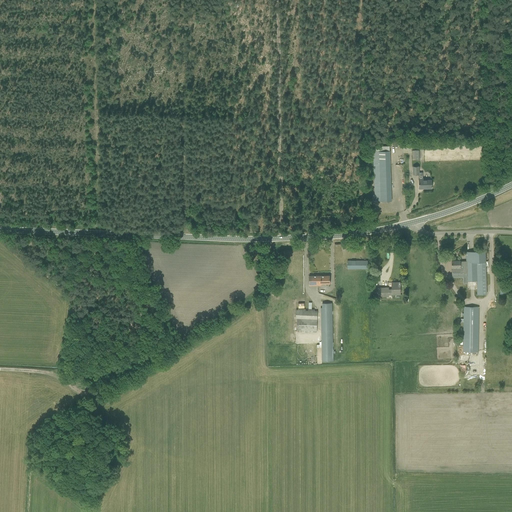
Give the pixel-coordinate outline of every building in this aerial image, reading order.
[(373,152),(375,202),(391,201),(389,151),(373,152)] [(419,174),(419,189),(419,188),(426,188),(426,189),(431,188),(431,180),(423,180),(423,173),(418,173),(418,167),(413,167),(413,175),(419,174)] [(477,281),(477,295),(487,295),(485,251),(466,252),(466,261),(460,261),(460,260),(452,261),(452,272),(466,272),(466,281),(477,281)] [(347,269),(368,269),(368,261),(347,261),(347,269)] [(309,281),(309,286),(321,286),(321,284),(330,284),(330,281),(330,276),(309,276),(309,281)] [(378,288),(378,296),(388,296),(388,295),(400,294),(400,282),(392,282),(392,289),(388,289),(388,288),(378,288)] [(321,308),(322,361),(333,361),(332,303),(322,303),(322,308),(321,308)] [(464,322),(463,345),(463,352),(478,352),(479,307),(464,307),(464,313),(462,313),(462,316),(464,316),(464,319),(461,318),(461,322),(464,322)] [(296,341),(318,342),(318,332),(317,332),(318,311),(314,311),(314,309),(298,309),(298,310),(296,310),(296,319),(297,319),(296,341)] [(498,357),(487,357),(487,366),(498,366),(498,357)]
